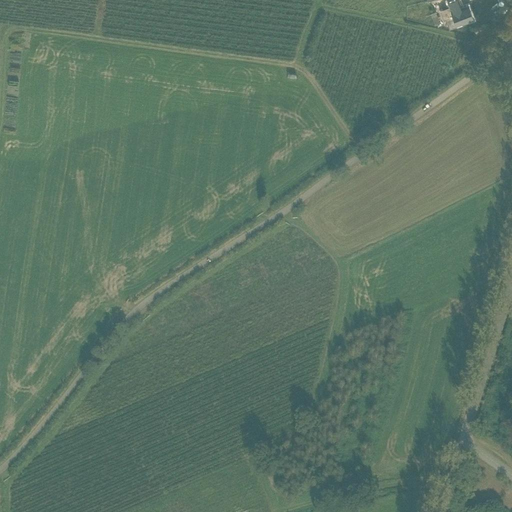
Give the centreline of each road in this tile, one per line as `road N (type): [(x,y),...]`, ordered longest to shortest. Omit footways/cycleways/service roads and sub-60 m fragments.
road 1 (track): [(0,470),(131,316),(508,53)]
road 2 (track): [(278,510),(406,482),(447,482)]
road 3 (unclassified): [(461,437),(511,281)]
